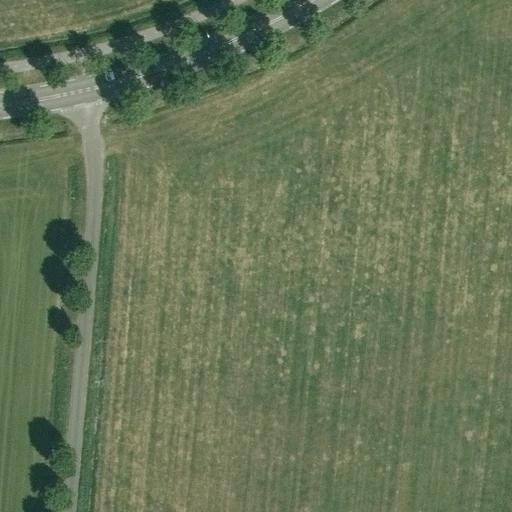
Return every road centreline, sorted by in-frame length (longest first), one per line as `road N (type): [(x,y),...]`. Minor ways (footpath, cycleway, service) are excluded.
road 1 (unclassified): [(66,511),(96,171),(85,96)]
road 2 (tertiary): [(85,96),(172,68),(312,0)]
